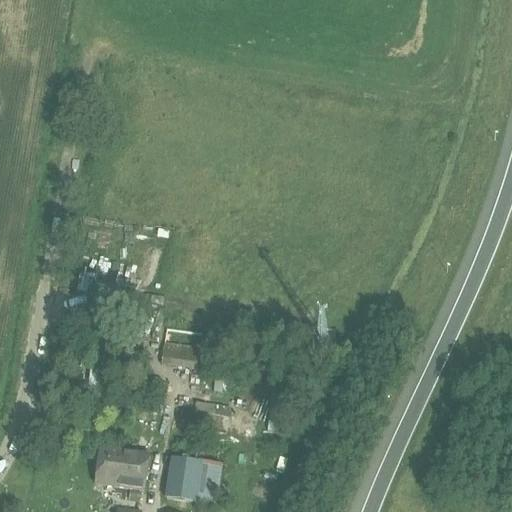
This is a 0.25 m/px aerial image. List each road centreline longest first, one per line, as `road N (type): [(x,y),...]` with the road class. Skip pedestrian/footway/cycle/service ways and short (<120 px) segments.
road 1 (unclassified): [(0,455),(81,78)]
road 2 (motorway): [(511,177),(369,511)]
